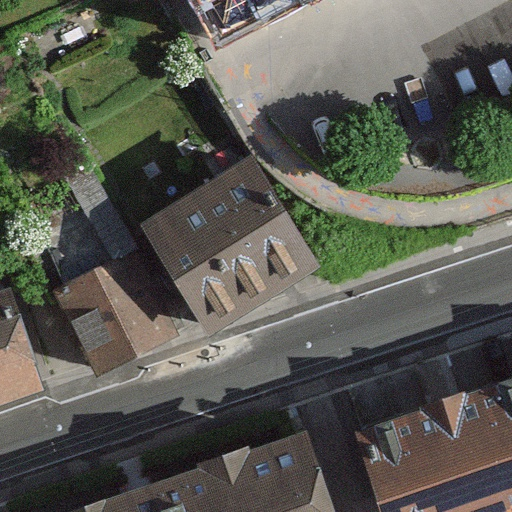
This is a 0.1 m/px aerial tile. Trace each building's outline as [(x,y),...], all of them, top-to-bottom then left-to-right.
[(263,0),(187,0),(202,30),(263,0)] [(311,267),(250,162),(133,229),(193,334),(311,267)] [(137,253),(55,293),(96,375),(177,334),(137,253)] [(4,296),(0,296),(0,400),(36,388),(4,296)] [(365,511),(511,511),(511,403),(505,384),(341,441),(365,511)] [(321,511),(295,438),(76,511),(321,511)]
